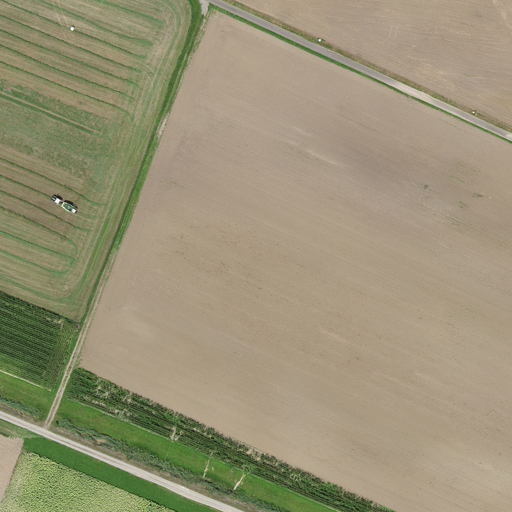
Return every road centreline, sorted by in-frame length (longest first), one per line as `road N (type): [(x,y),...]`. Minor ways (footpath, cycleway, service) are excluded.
road 1 (track): [(209,0),(46,433)]
road 2 (track): [(511,138),(209,0)]
road 3 (track): [(236,511),(0,414)]
